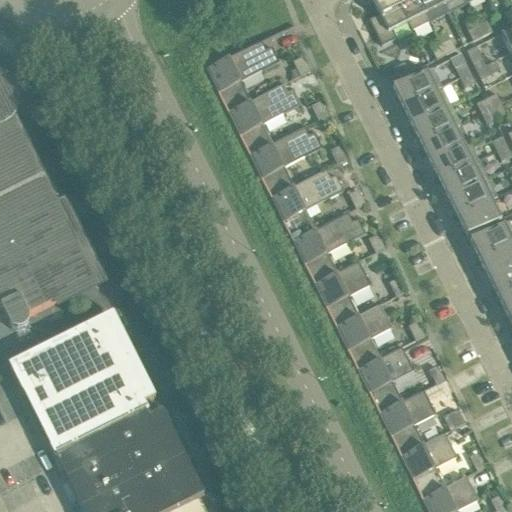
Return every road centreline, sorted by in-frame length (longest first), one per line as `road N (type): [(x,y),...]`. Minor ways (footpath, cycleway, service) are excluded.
road 1 (primary): [(367,511),(114,0)]
road 2 (primary): [(53,16),(296,511)]
road 3 (residential): [(511,402),(313,3)]
